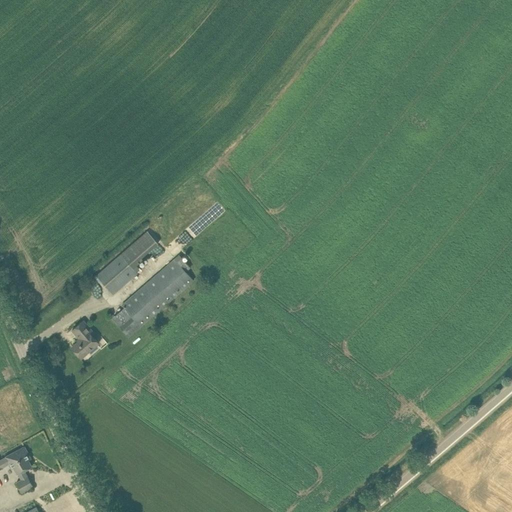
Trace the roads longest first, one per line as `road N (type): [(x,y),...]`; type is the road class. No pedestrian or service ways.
road 1 (unclassified): [(99,511),(0,308)]
road 2 (tertiary): [(364,511),(511,382)]
